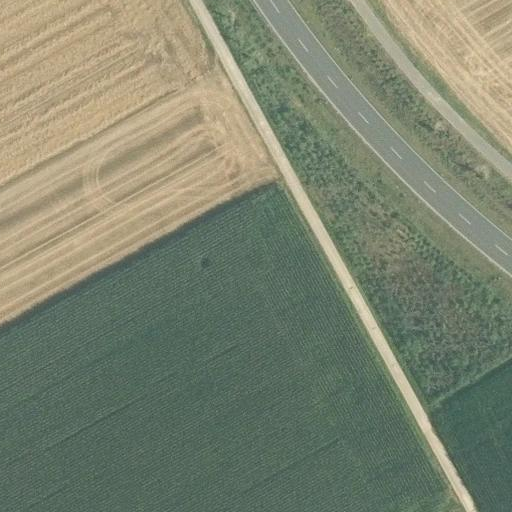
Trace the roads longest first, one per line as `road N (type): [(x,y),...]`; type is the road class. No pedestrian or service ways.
road 1 (track): [(467,511),(189,0)]
road 2 (secondary): [(271,0),(337,94),(511,256)]
road 3 (track): [(350,0),(389,55),(511,176)]
